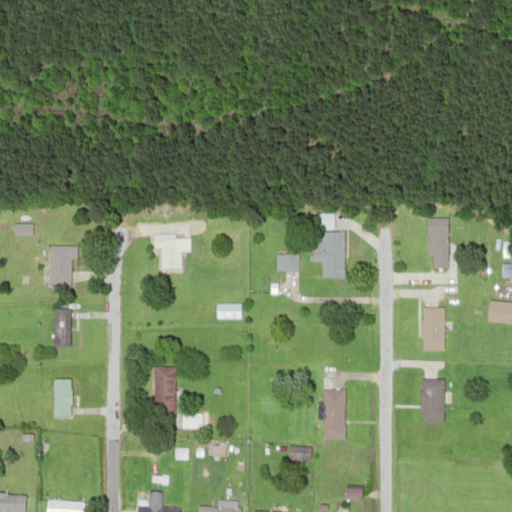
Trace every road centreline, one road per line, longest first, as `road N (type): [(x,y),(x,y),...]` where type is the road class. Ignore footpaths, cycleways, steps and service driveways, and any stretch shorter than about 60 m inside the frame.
road 1 (residential): [(383,511),(381,228)]
road 2 (residential): [(109,511),(110,231)]
